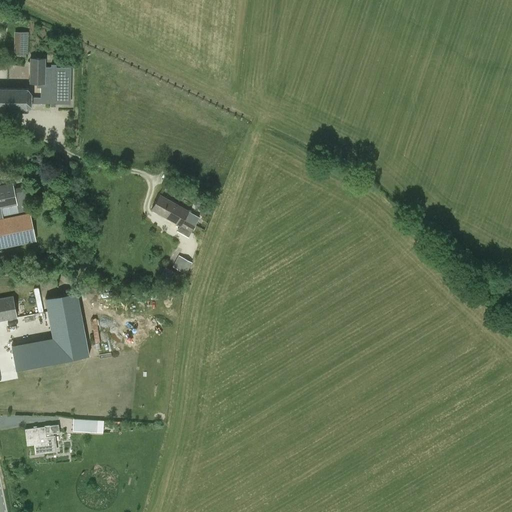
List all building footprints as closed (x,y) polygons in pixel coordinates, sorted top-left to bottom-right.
[(21,56),(28,57),(29,46),(21,45),(21,56)] [(40,98),(31,98),(31,94),(27,89),(0,88),(0,111),(27,112),(31,107),(31,103),(50,104),(49,106),(55,107),(55,104),(61,104),(71,104),(71,67),(56,67),(56,65),(51,65),(51,67),(45,67),(45,59),(30,58),(29,84),(36,84),(36,88),(40,88),(40,98)] [(0,248),(36,241),(30,212),(3,218),(1,208),(17,205),(13,183),(0,185),(0,248)] [(166,218),(174,203),(160,195),(150,210),(166,218)] [(189,211),(174,203),(166,218),(179,226),(179,225),(191,232),(199,217),(188,211),(189,211)] [(186,274),(192,262),(179,255),(173,267),(186,274)] [(170,284),(176,272),(164,267),(158,279),(170,284)] [(86,342),(77,293),(45,299),(55,348),(86,342)] [(0,320),(16,318),(12,297),(0,298),(0,320)] [(54,352),(48,353),(45,339),(13,345),(17,369),(49,363),(49,362),(55,361),(54,352)] [(73,431),(97,432),(97,419),(73,418),(73,431)] [(44,425),(44,426),(26,429),(27,445),(34,445),(35,454),(57,451),(55,435),(53,435),(53,433),(59,432),(58,424),(49,425),(49,424),(44,425)]
